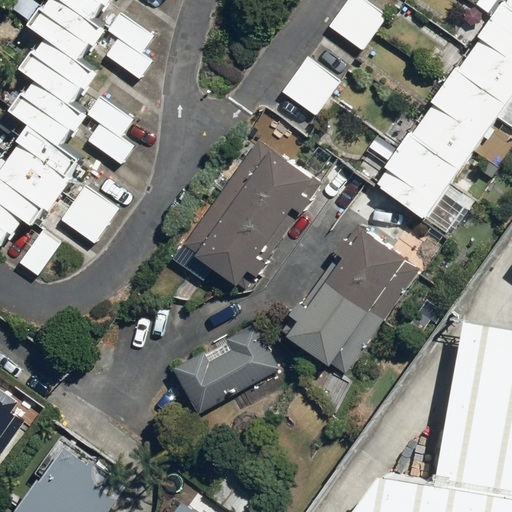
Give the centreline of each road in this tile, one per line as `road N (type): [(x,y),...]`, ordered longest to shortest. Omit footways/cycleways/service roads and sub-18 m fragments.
road 1 (residential): [(0,268),(24,283),(51,283),(108,266),(191,149)]
road 2 (residential): [(191,149),(298,0)]
road 3 (residential): [(185,0),(166,108),(191,149)]
